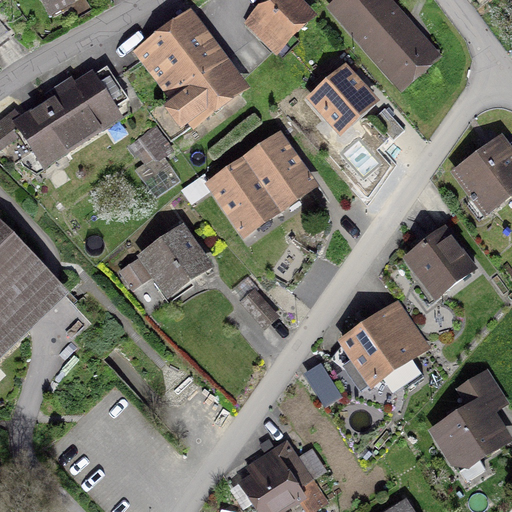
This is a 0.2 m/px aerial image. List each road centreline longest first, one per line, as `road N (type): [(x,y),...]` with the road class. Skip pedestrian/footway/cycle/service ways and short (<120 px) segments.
road 1 (residential): [(495,61),(182,511)]
road 2 (residential): [(0,87),(150,0)]
